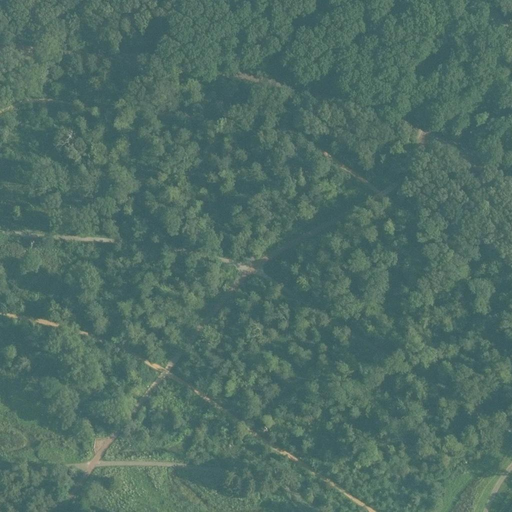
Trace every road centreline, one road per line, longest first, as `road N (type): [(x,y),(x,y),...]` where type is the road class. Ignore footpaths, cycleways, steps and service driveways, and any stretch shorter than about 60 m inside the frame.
road 1 (unknown): [(511,276),(378,196),(293,130),(33,97),(0,109)]
road 2 (unclassified): [(0,52),(171,65),(270,83),(383,119),(511,186)]
road 3 (unknown): [(372,511),(143,357),(0,314)]
